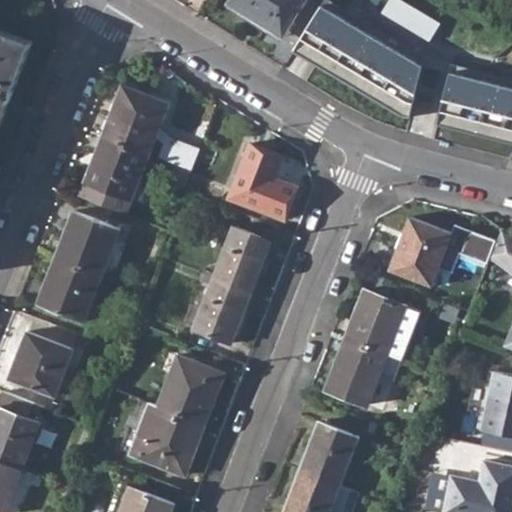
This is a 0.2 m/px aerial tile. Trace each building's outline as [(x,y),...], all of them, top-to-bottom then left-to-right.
[(225,0),(279,35),(302,0),(225,0)] [(401,0),(398,0),(389,16),(430,41),(441,23),(401,0)] [(321,6),(290,52),(402,115),(411,117),(424,64),(321,6)] [(0,23),(0,118),(6,104),(32,37),(0,23)] [(511,84),(448,71),(438,124),(511,138),(511,84)] [(103,133),(149,151),(170,100),(123,81),(103,133)] [(167,131),(159,154),(195,167),(203,144),(167,131)] [(83,183),(130,202),(149,151),(103,133),(83,183)] [(231,197),(286,218),(298,186),(275,177),(283,155),(251,143),(231,197)] [(57,254),(103,272),(121,226),(74,209),(57,254)] [(392,268),(433,283),(453,233),(412,217),(392,268)] [(214,277),(252,291),(272,241),(234,226),(214,277)] [(511,232),(504,226),(493,253),(511,266),(511,329),(507,343),(511,344),(511,232)] [(39,301),(85,319),(103,272),(57,254),(39,301)] [(195,327),(232,341),(252,291),(214,277),(195,327)] [(388,353),(404,359),(422,310),(366,289),(347,337),(388,353)] [(9,377),(55,395),(74,348),(27,330),(9,377)] [(369,403),(388,353),(347,337),(328,388),(369,403)] [(180,354),(160,405),(206,423),(226,371),(180,354)] [(484,428),(511,433),(511,372),(496,370),(484,428)] [(0,398),(0,458),(21,467),(40,420),(28,415),(34,401),(4,390),(0,398)] [(131,453),(186,474),(206,423),(160,405),(150,402),(131,453)] [(301,469),(340,484),(360,435),(320,420),(301,469)] [(482,474),(485,450),(456,446),(453,471),(482,474)] [(0,510),(4,511),(21,467),(0,458),(0,510)] [(444,511),(511,511),(511,464),(486,460),(481,480),(453,474),(444,511)] [(284,511),(344,511),(346,508),(352,510),(360,492),(340,484),(301,469),(284,511)] [(121,511),(132,486),(120,482),(108,511),(121,511)] [(171,511),(175,502),(132,486),(121,511),(171,511)]
